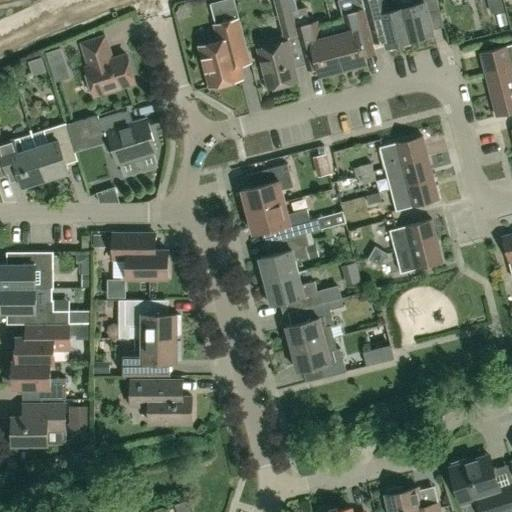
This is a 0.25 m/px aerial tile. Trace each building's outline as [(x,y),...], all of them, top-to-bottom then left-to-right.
[(220,41),(201,46),(212,85),(241,78),(238,66),(251,63),(247,47),(240,19),(235,0),(219,0),(225,22),(217,24),(215,25),(220,41)] [(284,36),(298,32),(292,11),(289,0),(273,0),(282,36),(284,36)] [(372,33),(376,48),(387,45),(387,46),(391,45),(392,49),(411,44),(410,40),(411,40),(402,7),(400,0),(363,0),(364,2),(365,8),(370,27),(372,33)] [(411,40),(434,34),(428,12),(440,9),(437,0),(413,0),(415,4),(402,7),(411,40)] [(307,70),(319,67),(320,73),(323,73),(325,76),(336,73),(337,69),(343,67),(334,35),(323,37),(319,20),(311,22),(307,7),(292,11),(298,32),(307,70)] [(377,52),(376,48),(372,33),(370,27),(365,8),(343,14),(347,31),(334,35),(343,67),(350,66),(353,69),(364,66),(364,62),(367,61),(365,55),(377,52)] [(105,36),(82,43),(90,66),(87,67),(95,94),(135,81),(127,54),(113,59),(105,36)] [(287,41),(285,41),(276,44),(275,38),(258,42),(269,87),(297,80),(287,41)] [(486,73),(511,66),(511,43),(480,52),(486,73)] [(52,58),(59,81),(74,76),(67,53),(52,58)] [(491,94),(511,89),(511,66),(486,73),(491,94)] [(511,89),(491,94),(497,116),(511,111),(511,89)] [(114,149),(118,162),(157,150),(147,119),(131,124),(127,122),(124,111),(100,118),(99,116),(68,126),(73,142),(92,137),(95,144),(105,141),(107,148),(111,150),(114,149)] [(32,133),(46,178),(69,171),(61,146),(72,142),(66,122),(32,133)] [(10,184),(21,180),(23,185),(46,178),(32,133),(0,143),(0,152),(4,164),(10,184)] [(386,167),(429,156),(423,135),(380,146),(386,167)] [(329,154),(319,156),(323,178),(333,176),(329,154)] [(391,189),(434,178),(429,156),(386,167),(391,189)] [(248,211),(285,201),(282,189),(294,186),(288,163),(265,169),(268,182),(242,189),(248,211)] [(372,163),(353,168),(355,177),(361,175),(374,172),(372,163)] [(374,172),(361,175),(363,184),(376,181),(374,172)] [(397,210),(440,199),(434,178),(391,189),(397,210)] [(382,202),(379,192),(366,195),(368,205),(382,202)] [(321,229),(319,218),(318,217),(310,219),(307,208),(288,213),(285,201),(248,211),(254,232),(262,230),(276,226),(279,240),(283,239),(307,233),(321,229)] [(396,251),(438,240),(432,218),(390,229),(396,251)] [(113,233),(113,260),(127,260),(127,277),(168,277),(168,250),(156,250),(156,233),(113,233)] [(306,245),(310,245),(307,233),(283,239),(286,250),(260,257),(261,259),(257,260),(261,278),(265,277),(266,280),(299,272),(296,260),(309,256),(306,245)] [(511,233),(503,236),(511,271),(511,233)] [(438,240),(396,251),(401,272),(443,261),(438,240)] [(375,246),(368,258),(388,253),(375,246)] [(1,287),(36,287),(53,287),(53,275),(53,251),(28,251),(28,263),(1,263),(1,287)] [(388,253),(368,258),(380,265),(388,253)] [(302,284),(299,272),(266,280),(267,283),(263,284),(267,301),(271,300),(272,303),(298,297),(300,308),(307,307),(325,302),(328,301),(341,298),(338,286),(318,291),(315,281),(302,284)] [(28,323),(44,323),(54,323),(69,323),(69,308),(54,308),(54,299),(36,299),(36,287),(1,287),(1,311),(28,311),(28,323)] [(136,337),(176,337),(176,334),(180,334),(180,315),(176,315),(176,313),(150,313),(150,299),(125,299),(125,325),(136,325),(136,337)] [(326,340),(334,338),(330,324),(334,323),(328,301),(325,302),(307,307),(310,319),(286,325),(292,348),(326,340)] [(13,361),(54,361),(54,344),(70,344),(69,323),(54,323),(44,323),(28,323),(25,323),(25,336),(17,336),(17,361),(13,361)] [(125,349),(125,375),(171,375),(171,361),(176,361),(176,359),(180,359),(180,340),(176,340),(176,337),(136,337),(136,349),(125,349)] [(334,338),(326,340),(292,348),(298,370),(322,364),(325,376),(346,371),(340,347),(337,348),(334,338)] [(54,361),(13,361),(13,386),(41,386),(41,399),(66,399),(66,378),(50,378),(50,362),(54,362),(54,361)] [(183,396),(183,379),(131,379),(131,405),(150,405),(150,422),(192,422),(192,396),(183,396)] [(65,429),(65,404),(22,404),(22,416),(13,416),(13,443),(48,443),(48,429),(65,429)] [(70,405),(70,429),(90,429),(90,406),(70,405)] [(451,466),(463,502),(478,497),(482,511),(489,511),(501,508),(501,511),(511,511),(511,485),(501,489),(490,454),(467,461),(466,457),(452,462),(453,466),(451,466)] [(441,511),(440,507),(439,507),(437,501),(422,504),(418,487),(405,490),(404,485),(388,488),(389,493),(387,494),(390,511),(441,511)]
